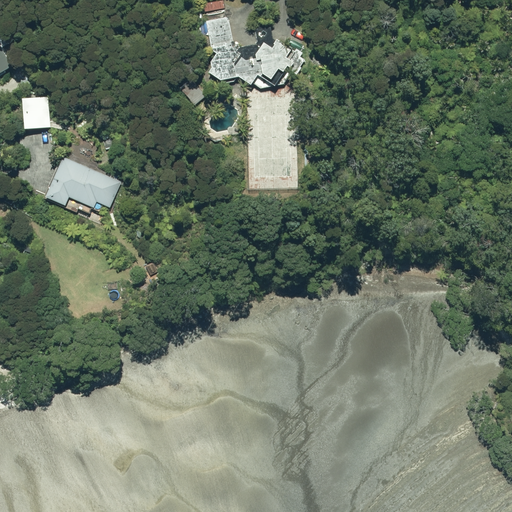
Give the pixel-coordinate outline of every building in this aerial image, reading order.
[(226,12),(226,4),(209,4),(208,6),(205,6),(205,12),(209,12),(209,13),(226,12)] [(226,20),(226,18),(205,21),(210,50),(214,54),(208,62),(209,68),(206,72),(218,80),(220,80),(225,83),(233,81),(237,77),(249,85),(251,82),(260,88),(283,85),(289,76),(292,79),(299,71),(296,69),(303,60),(299,57),(302,53),(295,49),(294,51),(286,45),(284,48),(278,43),(279,42),(275,39),(274,41),(271,39),(270,27),(267,28),(260,23),(256,29),(254,30),(256,42),(254,44),(237,47),(237,44),(234,44),(233,41),(232,41),(228,20),(226,20)] [(0,76),(13,68),(0,48),(0,76)] [(206,97),(195,83),(185,92),(197,105),(206,97)] [(22,104),(25,135),(52,132),(48,101),(22,104)] [(107,151),(114,149),(112,141),(104,144),(107,151)] [(67,197),(92,208),(95,202),(109,208),(121,182),(60,156),(42,197),(63,206),(67,197)]
